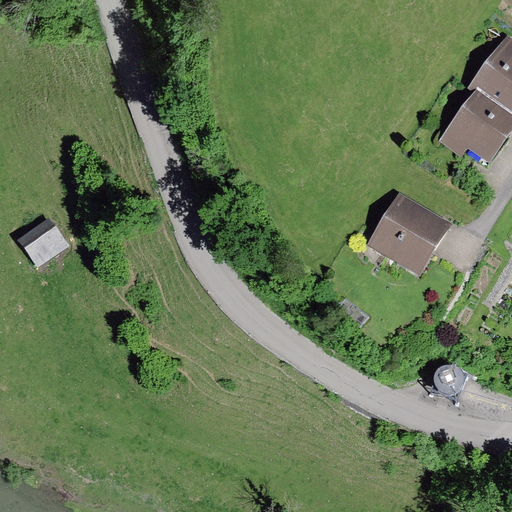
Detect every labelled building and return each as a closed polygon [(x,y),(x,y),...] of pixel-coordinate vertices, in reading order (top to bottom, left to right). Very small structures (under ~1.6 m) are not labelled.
[(511,39),(507,36),(470,88),(475,91),(511,117),(511,39)] [(511,130),(511,117),(475,91),(438,141),(462,158),(467,151),(487,165),(511,130)] [(401,192),(365,249),(417,281),(452,224),(401,192)] [(65,247),(50,223),(22,241),(37,264),(65,247)] [(439,392),(443,395),(448,396),(453,395),(458,393),(461,389),(463,384),(464,379),(463,374),(460,370),(456,367),(451,365),(446,365),(441,367),(437,370),(434,374),(433,379),(434,384),(436,389),(439,392)]
